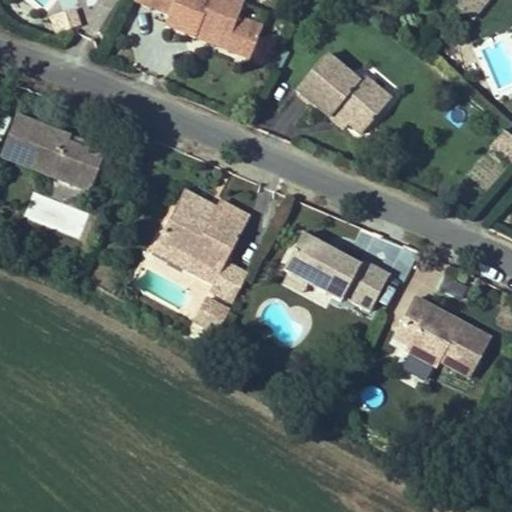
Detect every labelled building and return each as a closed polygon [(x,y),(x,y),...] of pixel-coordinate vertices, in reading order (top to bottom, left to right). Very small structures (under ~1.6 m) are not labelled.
[(187,0),(183,11),(215,25),(218,17),(247,29),(256,7),(259,0),(187,0)] [(480,0),(492,11),(502,0),(480,0)] [(270,13),(256,7),(247,29),(218,17),(215,25),(257,43),(270,13)] [(374,69),(342,42),(314,75),(348,104),(353,97),(367,109),(380,120),(406,89),(378,64),(374,69)] [(353,97),(348,104),(362,116),(367,109),(353,97)] [(87,124),(32,104),(17,144),(98,173),(110,167),(121,136),(102,129),(100,136),(85,130),(87,124)] [(102,129),(87,124),(85,130),(100,136),(102,129)] [(202,177),(197,188),(229,205),(234,195),(202,177)] [(253,289),(267,261),(245,249),(268,206),(238,189),(234,195),(229,205),(197,188),(176,228),(208,245),(204,254),(234,271),(230,277),(253,289)] [(31,195),(24,220),(82,236),(89,210),(31,195)] [(376,253),(321,223),(303,258),(308,261),(326,271),(358,288),(361,282),(386,296),(405,261),(379,247),(376,253)] [(171,237),(204,254),(208,245),(176,228),(171,237)] [(326,271),(308,261),(303,271),(321,280),(326,271)] [(511,327),(434,286),(419,314),(434,322),(428,334),(425,339),(455,354),(458,349),(490,366),(511,327)] [(434,322),(419,314),(412,326),(428,334),(434,322)]
